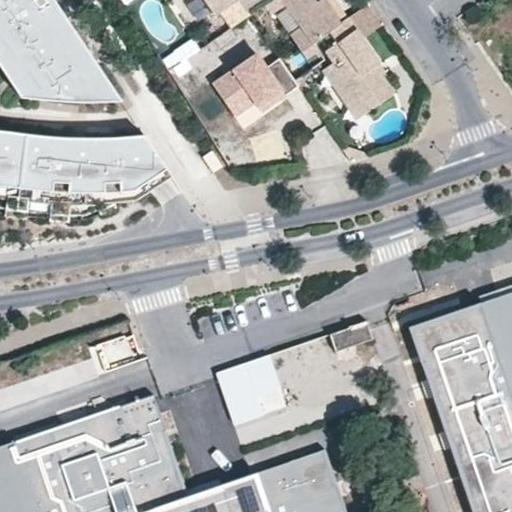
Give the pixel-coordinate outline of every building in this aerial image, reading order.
[(0,0),(0,63),(22,96),(117,103),(48,0),(0,0)] [(201,0),(212,14),(228,3),(232,0),(201,0)] [(324,0),(316,0),(315,0),(280,0),(300,28),(290,35),(312,67),(327,56),(316,38),(340,22),(324,0)] [(385,25),(369,2),(346,18),(362,41),(385,25)] [(328,66),(340,85),(335,87),(347,104),(355,99),(365,112),(393,93),(373,66),(378,64),(362,41),(346,18),(340,22),(316,38),(327,56),(312,67),(315,73),(322,69),(328,66)] [(193,39),(162,54),(184,99),(212,86),(205,71),(221,64),(213,46),(199,52),(193,39)] [(295,80),(279,59),(266,68),(256,54),(212,87),(236,118),(256,103),(260,108),(277,95),(280,100),(299,86),(295,80)] [(328,66),(322,69),(335,87),(340,85),(328,66)] [(263,113),(280,100),(277,95),(260,108),(263,113)] [(355,99),(347,104),(356,118),(365,112),(355,99)] [(0,185),(12,186),(53,192),(53,182),(70,182),(71,193),(101,193),(101,181),(118,180),(119,191),(136,191),(163,171),(140,140),(108,139),(57,140),(7,131),(0,131),(0,185)] [(306,165),(335,162),(332,133),(303,136),(306,165)] [(511,511),(511,292),(410,328),(473,511),(511,511)] [(371,336),(366,322),(329,334),(334,349),(371,336)] [(229,368),(254,441),(375,400),(359,351),(335,359),(327,335),(229,368)] [(344,511),(324,450),(187,497),(153,395),(0,445),(0,511),(344,511)]
